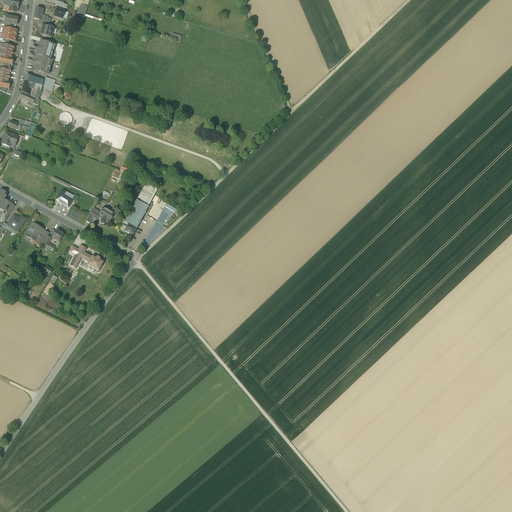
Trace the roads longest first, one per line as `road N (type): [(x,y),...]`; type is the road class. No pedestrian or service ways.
road 1 (track): [(135,260),(416,0)]
road 2 (track): [(135,260),(346,511)]
road 3 (unclassified): [(0,454),(123,276)]
road 4 (track): [(226,174),(212,160),(53,105),(41,98),(44,90)]
road 5 (residential): [(114,248),(0,186)]
road 6 (residential): [(0,122),(17,93),(30,0)]
road 7 (track): [(290,111),(242,0)]
